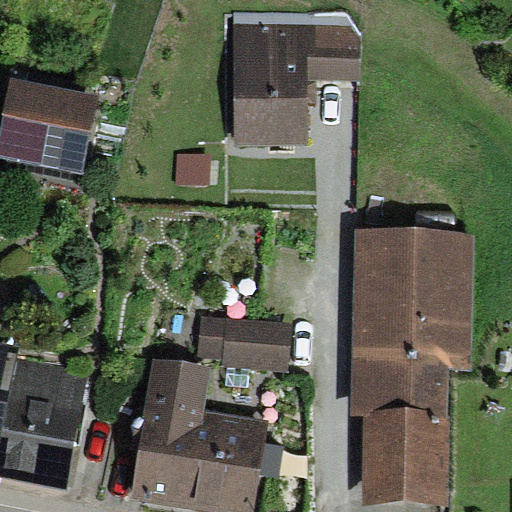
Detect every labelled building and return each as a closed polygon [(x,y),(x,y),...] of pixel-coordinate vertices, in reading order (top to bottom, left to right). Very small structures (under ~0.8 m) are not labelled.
[(237,17),(239,150),(312,150),(312,95),(312,86),(364,86),(364,37),(348,16),(237,17)] [(96,96),(14,79),(0,143),(0,155),(41,164),(80,172),(96,96)] [(473,241),(356,238),(351,415),(365,416),(447,418),(449,372),(469,373),(473,241)] [(204,323),(201,361),(227,362),(227,368),(287,372),(290,329),(204,323)] [(0,347),(0,485),(63,499),(75,440),(88,373),(15,359),(16,351),(0,347)] [(210,372),(153,363),(130,502),(189,511),(253,511),(260,468),(267,426),(203,416),(210,372)] [(447,418),(365,416),(362,509),(445,511),(447,418)]
